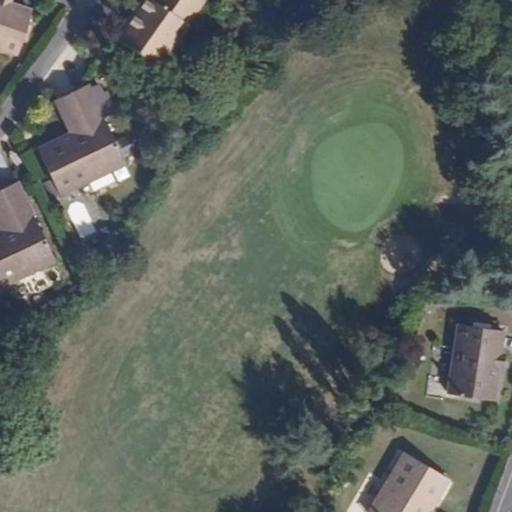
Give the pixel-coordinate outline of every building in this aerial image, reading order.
[(3,0),(0,0),(0,51),(15,57),(32,9),(3,0)] [(139,0),(113,38),(157,69),(165,63),(190,26),(184,23),(199,0),(139,0)] [(199,0),(184,23),(190,26),(207,0),(199,0)] [(66,131),(35,146),(61,198),(110,174),(108,170),(124,162),(86,87),(60,99),(74,127),(66,131)] [(53,103),(66,131),(74,127),(60,99),(53,103)] [(108,170),(110,174),(125,167),(124,162),(108,170)] [(0,215),(4,226),(0,227),(0,289),(39,271),(37,266),(52,258),(16,182),(0,191),(0,215)] [(37,266),(39,271),(55,263),(52,258),(37,266)] [(498,369),(500,353),(503,332),(488,330),(471,326),(456,324),(445,392),(493,400),(498,369)] [(378,503),(372,511),(430,511),(432,510),(448,480),(402,451),(374,500),(378,503)] [(366,511),(372,511),(378,503),(374,500),(366,511)]
